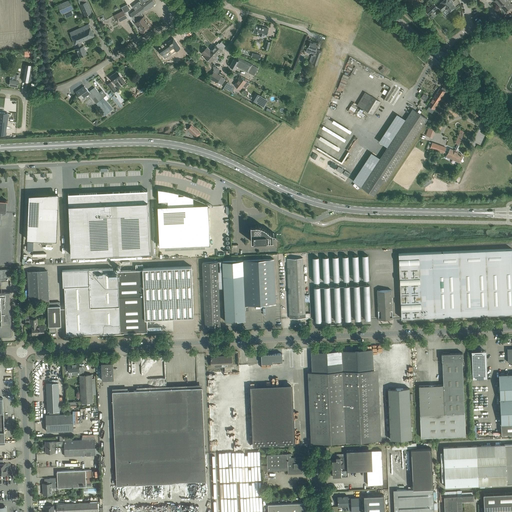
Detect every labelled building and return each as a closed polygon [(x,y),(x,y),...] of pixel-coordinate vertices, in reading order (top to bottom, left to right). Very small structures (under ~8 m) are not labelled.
[(69,0),(68,0),(58,5),(61,14),(64,13),(66,18),(73,14),(71,9),(73,8),(69,0)] [(92,13),(86,0),(78,0),(85,16),(92,13)] [(153,6),(153,4),(155,3),(153,0),(138,0),(140,2),(133,8),(135,10),(130,14),(133,18),(132,18),(135,23),(136,22),(142,29),(140,31),(142,34),(152,26),(144,16),(141,13),(148,8),(150,8),(153,6)] [(445,8),(448,12),(455,7),(450,1),(451,0),(450,0),(443,0),(440,3),(441,3),(438,6),(442,11),(445,8)] [(508,0),(500,6),(506,13),(510,9),(511,10),(511,2),(511,3),(508,0)] [(425,11),(429,15),(437,7),(434,3),(425,11)] [(124,13),(130,10),(127,4),(121,7),(123,11),(114,15),(118,22),(127,18),(124,13)] [(82,46),(80,42),(94,35),(89,24),(70,32),(75,44),(76,43),(78,47),(76,48),(79,56),(86,54),(83,45),(82,46)] [(259,35),(258,37),(263,38),(263,36),(264,36),(266,36),(268,28),(264,27),(264,28),(255,25),(252,32),(259,34),(259,35)] [(167,41),(157,47),(162,55),(173,47),(175,51),(180,48),(173,38),(168,42),(167,41)] [(307,48),(306,51),(306,52),(309,53),(311,53),(314,54),(316,55),(316,56),(313,64),(317,65),(319,57),(321,51),(318,50),(316,50),(318,43),(310,41),(308,47),(307,48)] [(224,48),(218,43),(211,50),(217,55),(224,48)] [(211,50),(207,47),(201,53),(205,56),(205,57),(210,62),(217,55),(211,50)] [(254,75),(258,68),(238,57),(236,60),(234,58),(230,66),(235,69),(237,65),(244,69),(244,70),(254,75)] [(25,64),(22,81),(29,82),(30,80),(30,74),(31,70),(32,65),(25,64)] [(117,71),(110,77),(114,83),(118,80),(121,84),(125,82),(117,71)] [(214,72),(210,78),(222,84),(225,78),(214,72)] [(18,87),(19,78),(20,74),(15,73),(14,80),(10,79),(9,85),(18,87)] [(342,94),(348,77),(342,75),(336,92),(342,94)] [(234,85),(240,89),(243,85),(246,87),(249,83),(240,77),(234,85)] [(116,89),(111,82),(107,84),(113,92),(116,89)] [(227,82),(224,87),(232,92),(234,89),(234,88),(234,87),(227,82)] [(84,86),(76,92),(77,94),(81,99),(85,96),(88,94),(90,96),(92,99),(96,103),(99,101),(108,113),(113,109),(104,97),(106,95),(102,90),(99,92),(95,87),(89,91),(88,90),(84,86)] [(434,97),(439,100),(445,92),(446,92),(448,89),(443,86),(441,89),(440,88),(434,97)] [(114,93),(117,97),(116,97),(121,103),(124,100),(122,98),(117,91),(114,93)] [(111,92),(108,94),(111,97),(112,97),(121,108),(123,106),(114,95),(111,92)] [(372,114),(379,102),(380,101),(364,92),(356,105),(372,114)] [(255,93),(251,100),(263,107),(266,103),(262,101),(264,98),(255,93)] [(436,105),(439,100),(434,97),(428,105),(429,106),(427,110),(432,113),(437,105),(436,105)] [(352,103),(348,110),(353,114),(357,106),(352,103)] [(415,136),(418,132),(427,119),(413,109),(361,187),(373,195),(383,180),(386,182),(415,136)] [(0,134),(6,135),(6,133),(6,126),(7,126),(8,113),(0,112),(0,134)] [(324,125),(335,132),(337,129),(325,122),(324,125)] [(200,133),(191,125),(188,129),(197,137),(200,133)] [(436,132),(429,129),(426,137),(433,140),(436,132)] [(460,130),(455,143),(459,145),(464,131),(460,130)] [(432,143),(430,148),(444,153),(444,152),(447,154),(446,157),(449,158),(451,159),(451,157),(459,161),(459,162),(459,163),(463,155),(458,153),(454,151),(450,149),(449,151),(445,149),(446,147),(432,142),(432,143)] [(161,206),(158,206),(159,246),(210,244),(208,204),(194,204),(193,197),(191,197),(189,196),(187,195),(185,195),(183,194),(184,195),(178,195),(178,193),(174,192),(170,191),(166,190),(162,189),(158,189),(159,201),(161,201),(161,206)] [(69,194),(68,193),(71,255),(150,251),(147,190),(147,191),(147,201),(137,202),(136,192),(140,191),(124,192),(124,193),(120,193),(120,192),(79,194),(80,204),(69,205),(69,194)] [(29,200),(27,239),(41,240),(41,243),(47,244),(47,240),(57,240),(58,206),(57,206),(58,194),(49,195),(49,196),(39,196),(39,195),(35,195),(36,201),(29,200)] [(273,240),(273,233),(272,232),(272,233),(270,232),(271,232),(269,231),(269,232),(268,230),(268,229),(267,230),(266,229),(267,228),(265,228),(264,227),(263,226),(263,227),(262,226),(261,225),(260,226),(259,226),(259,225),(258,225),(257,225),(255,225),(251,225),(251,227),(251,242),(273,241),(273,240)] [(511,313),(511,248),(398,254),(401,318),(511,313)] [(302,258),(287,258),(290,318),(305,318),(304,295),(303,268),(302,258)] [(276,304),(274,259),(243,260),(245,305),(276,304)] [(222,261),(224,288),(225,321),(233,321),(233,320),(237,320),(237,321),(245,320),(245,310),(245,305),(243,260),(222,261)] [(219,288),(224,288),(222,261),(202,262),(205,327),(220,326),(219,288)] [(191,266),(143,268),(143,265),(135,265),(135,270),(117,271),(113,271),(113,268),(62,270),(63,286),(64,286),(66,334),(103,333),(124,332),(147,331),(147,318),(194,316),(191,266)] [(9,273),(9,269),(0,269),(0,285),(2,286),(1,281),(8,281),(8,276),(7,276),(7,273),(9,273)] [(49,301),(48,270),(27,271),(28,302),(49,301)] [(382,319),(382,320),(385,319),(393,318),(392,302),(392,298),(391,298),(391,290),(377,291),(377,299),(377,302),(378,302),(378,311),(377,311),(377,315),(378,315),(378,319),(382,319)] [(0,336),(12,336),(10,292),(0,292),(0,336)] [(56,332),(55,326),(61,326),(60,306),(48,306),(48,326),(49,326),(50,332),(56,332)] [(30,319),(31,328),(32,328),(32,335),(44,334),(44,325),(38,325),(38,319),(30,319)] [(316,443),(382,440),(381,428),(380,428),(379,420),(380,420),(381,419),(380,407),(375,408),(372,350),(372,349),(371,349),(371,350),(342,351),(341,351),(342,351),(312,352),(312,353),(313,372),(308,372),(309,384),(310,385),(313,385),(316,443)] [(486,378),(485,351),(472,351),(471,351),(471,352),(472,379),(481,379),(486,379),(487,379),(487,378),(486,378)] [(261,354),(261,363),(282,362),(281,362),(281,360),(282,360),(282,353),(261,354)] [(465,435),(462,360),(463,360),(462,353),(441,354),(442,361),(443,385),(419,386),(421,437),(465,435)] [(219,358),(211,358),(211,367),(218,367),(218,368),(222,367),(225,367),(225,371),(232,371),(231,356),(219,356),(219,358)] [(102,380),(114,379),(113,362),(108,363),(108,362),(106,362),(106,363),(101,363),(102,380)] [(72,363),(68,363),(68,366),(68,372),(74,371),(74,372),(73,372),(72,373),(72,374),(72,375),(75,375),(75,374),(77,374),(77,375),(80,375),(83,375),(83,373),(84,371),(84,369),(82,367),(79,367),(79,363),(79,364),(72,364),(72,363)] [(511,373),(499,374),(501,424),(501,434),(511,433),(511,373)] [(80,375),(81,402),(93,401),(92,386),(96,386),(95,379),(92,379),(92,374),(83,375),(80,375)] [(65,416),(65,414),(60,414),(58,383),(46,383),(48,411),(50,411),(50,414),(46,414),(46,416),(65,416)] [(250,385),(252,431),(294,429),(292,383),(250,385)] [(206,481),(205,452),(202,387),(112,391),(117,485),(206,481)] [(390,439),(411,438),(409,388),(388,389),(390,439)] [(47,431),(73,430),(73,413),(65,414),(65,416),(46,416),(47,431)] [(294,429),(252,431),(253,445),(295,443),(294,429)] [(72,440),(45,441),(46,452),(55,452),(54,447),(64,447),(65,456),(94,455),(96,455),(95,434),(82,435),(82,437),(82,440),(72,440)] [(445,487),(511,483),(511,443),(476,446),(477,465),(444,467),(445,487)] [(444,467),(477,465),(476,446),(443,447),(444,467)] [(413,489),(393,490),(394,511),(434,511),(434,499),(436,499),(436,491),(433,491),(431,448),(411,449),(413,489)] [(333,477),(341,476),(348,476),(348,471),(367,470),(368,485),(383,484),(381,450),(371,450),(371,449),(346,451),(347,457),(336,457),(336,460),(332,461),(333,477)] [(287,453),(267,454),(267,465),(268,471),(288,470),(287,453)] [(302,473),(302,465),(302,457),(291,457),(291,453),(287,453),(288,470),(288,474),(302,473)] [(92,470),(57,471),(57,477),(58,487),(58,491),(59,491),(59,487),(87,486),(86,483),(92,483),(92,470)] [(50,483),(43,483),(43,495),(52,494),(52,487),(56,487),(57,491),(58,491),(58,487),(57,477),(50,478),(50,483)] [(462,511),(462,500),(474,500),(473,495),(472,492),(462,492),(462,491),(439,492),(440,497),(439,496),(440,501),(444,501),(444,511),(462,511)] [(511,511),(511,492),(483,494),(484,511),(511,511)] [(368,495),(364,495),(364,499),(364,511),(384,511),(384,494),(368,495)] [(348,496),(338,496),(338,506),(348,506),(348,510),(351,510),(351,505),(351,498),(348,498),(348,496)] [(358,498),(351,498),(351,505),(351,510),(351,511),(359,511),(358,498)] [(45,511),(97,511),(97,501),(90,502),(64,504),(64,503),(57,503),(56,504),(57,509),(54,509),(53,505),(44,506),(44,510),(45,510),(45,511)] [(304,511),(304,503),(268,504),(268,511),(304,511)]
